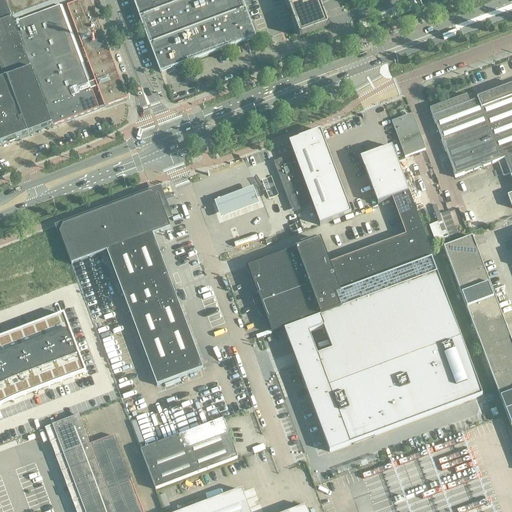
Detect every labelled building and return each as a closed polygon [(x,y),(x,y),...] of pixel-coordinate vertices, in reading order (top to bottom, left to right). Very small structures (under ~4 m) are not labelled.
[(0,0),(0,23),(12,19),(4,0),(0,0)] [(4,0),(12,19),(14,24),(66,4),(77,0),(4,0)] [(89,0),(77,0),(66,4),(98,89),(105,108),(126,100),(89,0)] [(132,0),(139,18),(140,18),(140,19),(149,45),(150,45),(150,46),(160,72),(160,73),(161,73),(187,63),(188,63),(228,48),(228,47),(229,48),(255,38),(255,37),(256,36),(247,14),(245,7),(251,5),(248,0),(132,0)] [(286,0),(299,36),(300,36),(307,33),(308,34),(313,32),(314,30),(315,31),(321,29),(321,28),(328,26),(328,25),(320,5),(322,4),(324,7),(327,6),(326,4),(328,1),(330,0),(286,0)] [(46,108),(98,89),(66,4),(14,24),(18,36),(23,48),(27,60),(31,71),(45,109),(46,108)] [(0,42),(18,36),(14,24),(12,19),(0,23),(0,42)] [(0,56),(23,48),(18,36),(0,42),(0,56)] [(27,60),(23,48),(0,56),(0,68),(0,70),(27,60)] [(27,60),(0,70),(4,81),(6,80),(31,71),(27,60)] [(31,71),(6,80),(27,137),(52,128),(52,127),(45,109),(31,71)] [(0,146),(7,144),(16,141),(27,137),(6,80),(4,81),(0,82),(0,146)] [(467,96),(430,110),(433,117),(432,117),(455,178),(498,161),(504,176),(510,174),(511,177),(511,179),(511,194),(507,196),(511,208),(511,87),(469,104),(467,96)] [(59,125),(105,108),(98,89),(46,108),(52,125),(59,123),(59,125)] [(412,114),(391,122),(405,157),(425,150),(412,114)] [(320,226),(351,214),(320,131),(289,143),(294,158),(311,203),(320,226)] [(377,204),(409,193),(392,147),(360,159),(377,204)] [(303,180),(294,158),(277,164),(285,187),(303,180)] [(268,181),(263,183),(270,202),(275,200),(279,198),(272,179),(268,181)] [(311,203),(303,180),(285,187),(294,210),(311,203)] [(256,187),(212,204),(219,224),(264,207),(263,207),(256,187)] [(63,225),(59,234),(61,239),(71,265),(106,251),(153,234),(170,228),(160,201),(158,196),(150,192),(63,225)] [(409,193),(392,199),(399,219),(416,213),(409,193)] [(437,206),(433,208),(436,217),(444,237),(456,233),(449,213),(441,216),(437,206)] [(424,233),(416,213),(399,219),(405,236),(407,239),(424,233)] [(52,230),(39,234),(52,266),(65,262),(52,230)] [(433,258),(424,233),(407,239),(405,236),(393,240),(404,268),(433,258)] [(39,234),(27,239),(40,271),(52,266),(39,234)] [(153,234),(106,251),(157,386),(203,369),(153,234)] [(473,237),(444,248),(511,430),(511,342),(511,341),(511,340),(477,249),(477,248),(473,237)] [(27,239),(15,244),(28,276),(40,271),(27,239)] [(299,248),(295,250),(320,316),(320,317),(340,309),(335,295),(340,293),(320,240),(316,242),(316,240),(315,241),(315,242),(300,248),(300,246),(299,247),(299,248)] [(404,268),(393,240),(381,245),(391,273),(404,268)] [(15,244),(3,248),(16,280),(28,276),(15,244)] [(391,273),(381,245),(368,250),(379,278),(391,273)] [(0,249),(0,275),(4,285),(16,280),(3,248),(0,249)] [(295,250),(246,268),(272,333),(320,316),(295,250)] [(379,278),(368,250),(356,254),(366,282),(379,278)] [(366,282),(356,254),(343,259),(354,287),(366,282)] [(354,287),(343,259),(330,264),(340,292),(354,287)] [(329,452),(482,396),(437,274),(340,309),(320,317),(284,330),(288,341),(303,381),(329,452)] [(0,338),(0,406),(10,403),(44,390),(61,383),(86,374),(79,356),(73,340),(69,329),(64,315),(47,321),(24,330),(4,337),(0,338)] [(78,416),(52,425),(84,511),(142,511),(131,480),(114,436),(90,445),(78,416)] [(223,420),(141,451),(155,490),(237,458),(223,420)] [(386,449),(381,451),(382,453),(383,456),(388,454),(392,452),(393,455),(411,448),(428,442),(426,438),(425,434),(408,441),(386,449)] [(250,511),(242,490),(183,511),(307,511),(306,507),(291,511),(250,511)]
